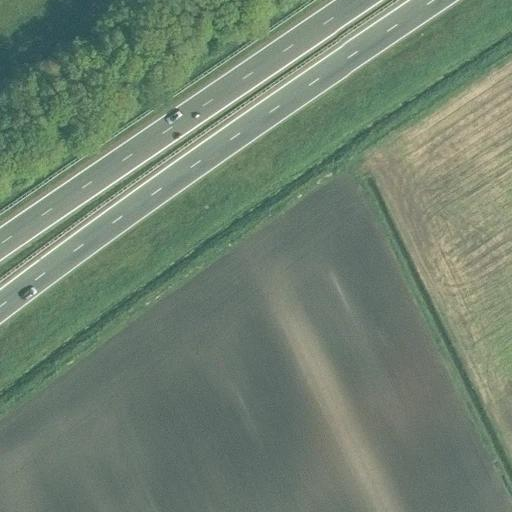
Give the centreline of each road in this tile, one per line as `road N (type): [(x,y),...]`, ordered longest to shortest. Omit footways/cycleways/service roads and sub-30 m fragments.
road 1 (trunk): [(0,305),(434,0)]
road 2 (trunk): [(358,0),(0,245)]
